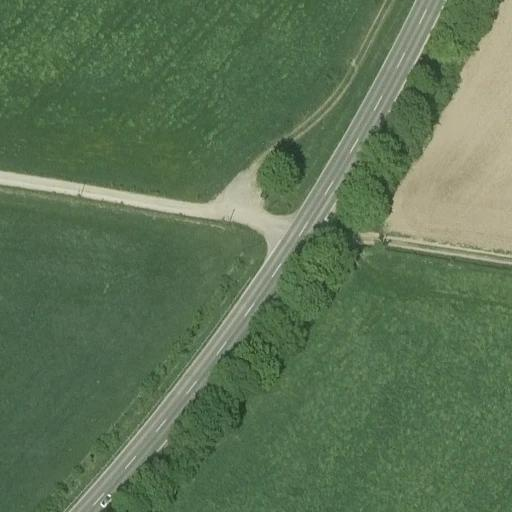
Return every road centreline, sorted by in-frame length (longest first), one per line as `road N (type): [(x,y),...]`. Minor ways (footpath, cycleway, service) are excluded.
road 1 (secondary): [(430,0),(197,380),(87,511)]
road 2 (track): [(0,178),(511,261)]
road 3 (track): [(387,0),(322,113),(245,172),(223,214)]
